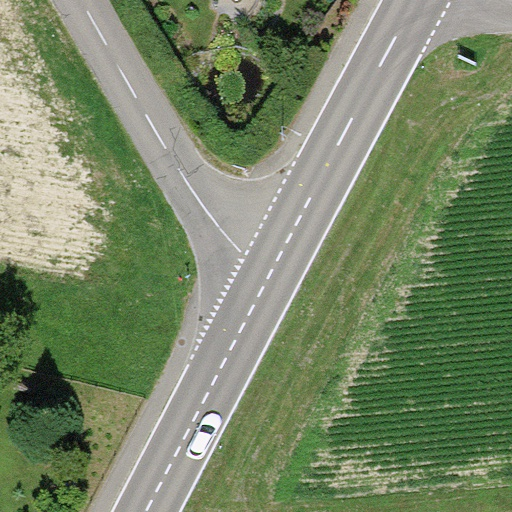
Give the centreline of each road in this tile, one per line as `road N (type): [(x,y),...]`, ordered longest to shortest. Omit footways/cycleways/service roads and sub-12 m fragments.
road 1 (tertiary): [(82,0),(213,217),(272,276)]
road 2 (primary): [(272,276),(418,1)]
road 3 (primary): [(148,511),(272,276)]
